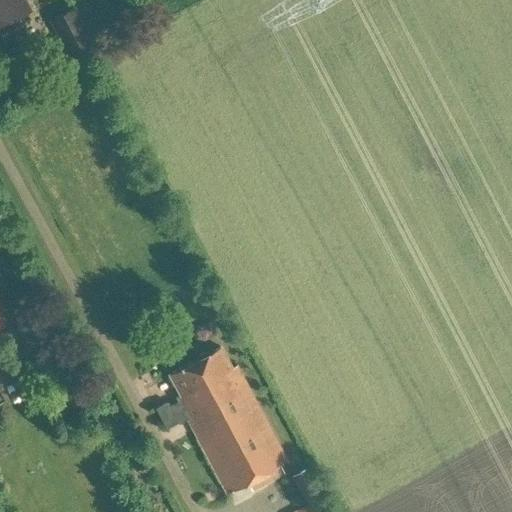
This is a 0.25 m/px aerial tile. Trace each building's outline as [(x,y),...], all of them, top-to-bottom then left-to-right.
[(0,0),(0,27),(28,13),(21,0),(0,0)] [(69,59),(94,45),(75,9),(49,23),(69,59)] [(287,461),(237,366),(236,365),(231,367),(220,347),(207,353),(204,352),(197,355),(196,359),(169,374),(180,395),(175,397),(177,401),(169,406),(166,402),(155,408),(166,427),(177,421),(174,415),(182,411),(226,493),(287,461)] [(0,457),(21,447),(13,432),(0,438),(0,457)] [(329,511),(321,497),(305,468),(291,476),(307,505),(299,509),(301,511),(329,511)]
